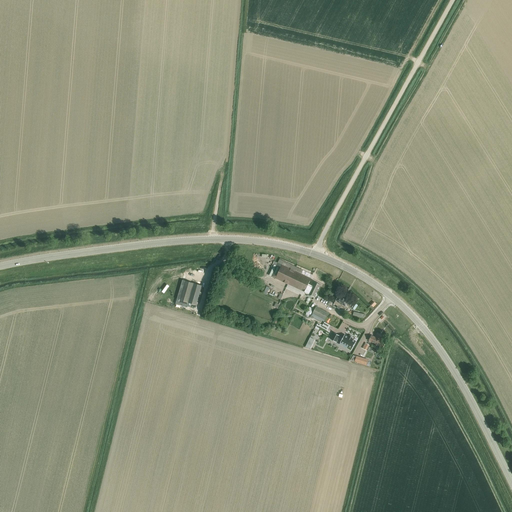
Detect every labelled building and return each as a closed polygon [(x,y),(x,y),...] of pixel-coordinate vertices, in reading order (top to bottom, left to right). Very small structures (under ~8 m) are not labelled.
[(309,284),(311,279),(275,262),(274,265),(276,266),(271,277),(288,285),(287,288),(303,296),(305,292),(308,294),(307,296),(310,298),(311,296),(315,297),(321,285),(315,281),(312,286),(309,284)] [(189,303),(196,305),(202,286),(183,280),(177,300),(189,303)] [(338,306),(337,308),(339,310),(340,308),(344,310),(349,301),(339,296),(334,304),(338,306)] [(311,317),(314,318),(315,317),(324,322),(324,321),(328,313),(317,307),(311,317)] [(324,321),(325,320),(330,323),(332,320),(334,316),(328,313),(324,321)] [(340,336),(334,333),(330,339),(336,343),(339,339),(341,340),(340,342),(352,349),(356,341),(344,335),(343,338),(340,336)] [(376,338),(372,336),(369,341),(383,348),(385,342),(381,340),(383,336),(378,334),(376,338)] [(310,337),(305,347),(310,349),(315,340),(310,337)] [(354,355),(351,360),(367,364),(368,359),(354,355)]
